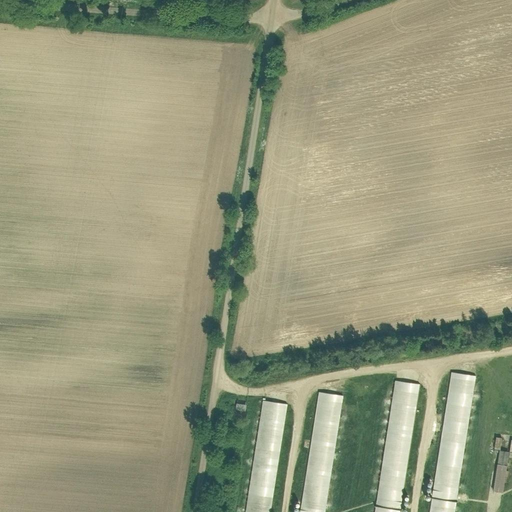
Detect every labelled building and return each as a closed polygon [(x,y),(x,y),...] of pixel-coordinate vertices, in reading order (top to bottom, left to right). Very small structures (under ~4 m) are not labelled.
[(454,511),(475,376),(450,372),(428,511),(454,511)] [(400,511),(420,385),(395,381),(375,511),(400,511)] [(326,511),(344,396),(319,393),(300,511),(326,511)] [(270,511),(287,405),(262,401),(245,511),(270,511)] [(493,448),(500,449),(502,438),(496,437),(493,448)] [(508,451),(499,449),(496,462),(507,465),(508,457),(511,458),(511,438),(508,451)] [(502,492),(507,466),(497,464),(491,490),(502,492)]
